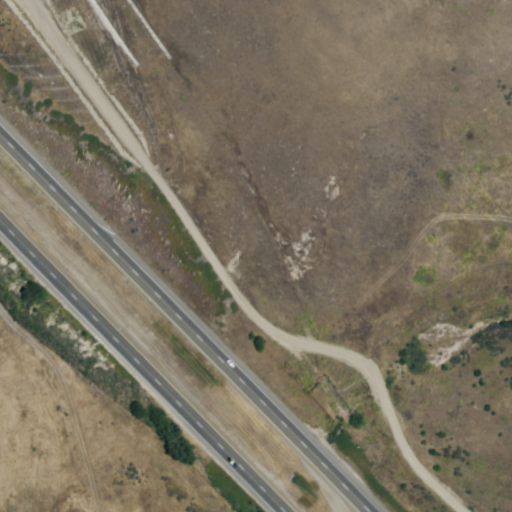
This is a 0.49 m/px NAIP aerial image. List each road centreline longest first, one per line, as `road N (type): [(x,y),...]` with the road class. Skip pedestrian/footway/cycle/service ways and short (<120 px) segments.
road 1 (residential): [(475,511),(347,419),(271,342),(155,179),(137,162),(104,153),(66,106),(13,0)]
road 2 (trunk): [(369,511),(0,134)]
road 3 (trunk): [(0,220),(284,511)]
